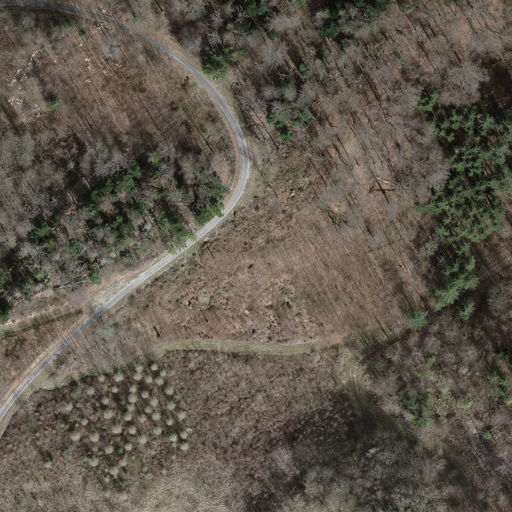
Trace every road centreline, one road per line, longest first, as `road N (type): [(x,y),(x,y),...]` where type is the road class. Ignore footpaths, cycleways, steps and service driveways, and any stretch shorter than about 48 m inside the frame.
road 1 (track): [(0,417),(103,304),(242,196),(248,154),(214,90),(102,17),(0,3)]
road 2 (track): [(470,511),(455,457),(366,410),(354,387),(357,354),(511,258)]
road 3 (track): [(214,90),(169,113),(0,247)]
